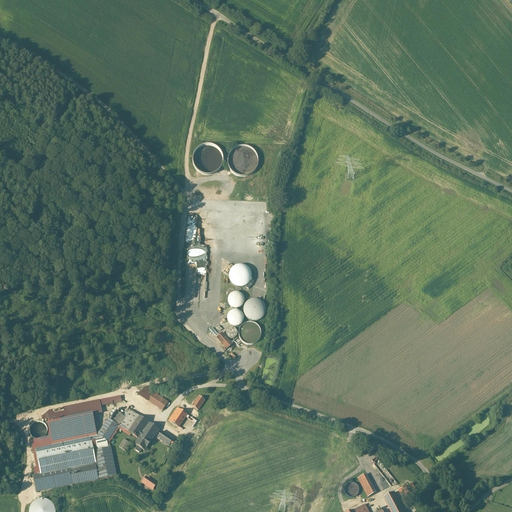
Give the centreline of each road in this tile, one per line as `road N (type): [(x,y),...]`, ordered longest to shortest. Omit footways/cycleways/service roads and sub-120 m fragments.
road 1 (unclassified): [(511,191),(429,151),(194,0)]
road 2 (unclassified): [(243,388),(385,440),(421,466),(455,511)]
road 3 (track): [(183,194),(114,114),(0,39)]
road 4 (track): [(216,14),(187,152)]
